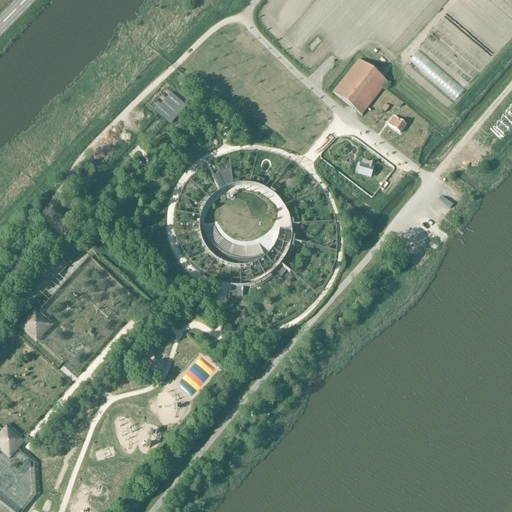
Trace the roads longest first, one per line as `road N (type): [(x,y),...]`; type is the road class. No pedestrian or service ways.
road 1 (track): [(247,17),(215,28),(121,118)]
road 2 (track): [(511,88),(431,181)]
